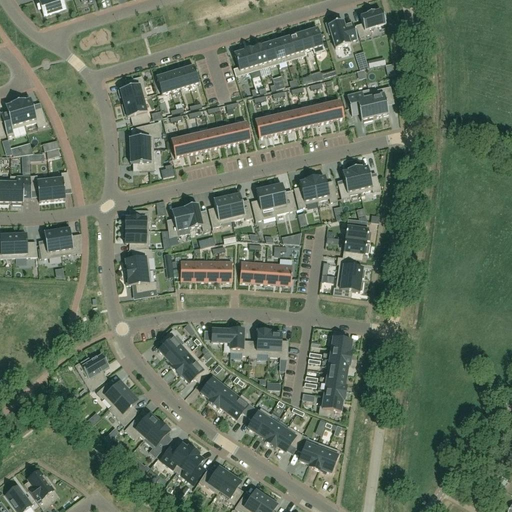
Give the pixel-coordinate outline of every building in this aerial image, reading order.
[(38,11),(41,10),(43,18),(66,11),(62,0),(40,0),(35,2),(38,11)] [(362,26),(355,28),(359,40),(371,37),(369,31),(385,26),(384,22),(386,21),(383,13),(382,13),(381,11),(380,11),(380,12),(374,13),(366,15),(366,16),(360,18),(360,17),(362,26)] [(337,22),(325,25),(329,37),(331,36),(335,51),(350,46),(349,43),(357,41),(353,27),(345,29),(343,22),(337,24),(337,22)] [(324,52),(317,30),(308,33),(314,55),(324,52)] [(308,33),(298,36),(305,58),(306,58),(304,53),(313,51),(314,55),(308,33)] [(305,58),(298,36),(289,38),(296,61),(305,58)] [(296,61),(289,38),(280,41),(287,64),(296,61)] [(287,64),(280,41),(271,44),(278,66),(287,64)] [(271,44),(262,47),(269,69),(278,66),(271,44)] [(269,69),(262,47),(253,50),(259,72),(269,69)] [(259,72),(253,50),(243,52),(250,75),(259,72)] [(243,52),(234,55),(238,70),(233,71),(236,79),(250,75),(243,52)] [(199,85),(194,68),(184,70),(189,88),(199,85)] [(189,88),(184,70),(175,73),(180,91),(189,88)] [(180,91),(175,73),(166,76),(171,94),(180,91)] [(166,76),(156,79),(161,97),(171,94),(166,76)] [(313,84),(311,78),(302,80),(304,86),(313,84)] [(128,89),(118,92),(120,100),(122,99),(123,104),(143,99),(147,98),(141,79),(127,82),(129,88),(128,89)] [(283,84),(274,86),(276,92),(284,90),(283,84)] [(369,92),(368,92),(375,120),(388,116),(386,107),(385,104),(393,102),(390,89),(369,94),(369,92)] [(368,92),(347,97),(350,112),(352,118),(360,116),(361,123),(363,122),(364,124),(373,122),(372,120),(375,120),(368,92)] [(124,106),(122,107),(124,114),(126,114),(127,120),(130,119),(132,127),(149,123),(143,100),(143,99),(123,104),(124,106)] [(24,101),(18,103),(25,128),(36,124),(38,130),(46,127),(42,113),(41,110),(34,112),(31,101),(25,102),(24,101)] [(7,113),(1,115),(2,120),(7,138),(14,137),(12,131),(25,128),(18,103),(11,105),(11,106),(5,108),(7,113)] [(344,121),(340,103),(330,105),(334,123),(344,121)] [(334,123),(330,105),(320,107),(325,125),(334,123)] [(325,125),(320,107),(311,109),(315,127),(325,125)] [(315,127),(311,109),(302,112),(306,130),(315,127)] [(306,130),(302,112),(292,114),(297,132),(306,130)] [(150,116),(152,123),(162,121),(161,114),(150,116)] [(297,132),(292,114),(283,116),(287,134),(297,132)] [(287,134),(283,116),(274,118),(278,136),(287,134)] [(278,136),(274,118),(264,120),(269,138),(278,136)] [(269,138),(264,120),(254,123),(259,141),(269,138)] [(137,140),(129,140),(130,153),(153,152),(153,140),(159,139),(159,124),(137,129),(137,140)] [(251,142),(246,124),(237,127),(241,145),(251,142)] [(241,145),(237,127),(227,129),(232,147),(241,145)] [(232,147),(227,129),(218,131),(222,149),(232,147)] [(218,131),(209,133),(213,151),(222,149),(218,131)] [(213,151),(209,133),(199,135),(203,153),(213,151)] [(203,153),(199,135),(190,137),(194,156),(203,153)] [(194,156),(190,137),(181,140),(185,158),(194,156)] [(181,140),(171,142),(175,160),(185,158),(181,140)] [(51,145),(52,151),(59,149),(57,143),(51,145)] [(153,152),(130,153),(130,166),(139,165),(141,167),(141,173),(154,173),(153,152)] [(362,168),(354,170),(360,195),(372,192),(373,194),(380,192),(376,177),(370,179),(367,168),(361,170),(361,169),(362,168)] [(360,195),(354,170),(347,171),(347,172),(348,172),(348,173),(342,174),(342,173),(344,185),(338,186),(341,201),(348,200),(348,198),(360,195)] [(61,177),(49,179),(52,203),(65,201),(64,196),(64,193),(66,191),(71,191),(67,174),(61,175),(61,177)] [(0,206),(8,207),(8,205),(10,205),(10,178),(10,181),(0,180),(0,206)] [(10,178),(10,205),(12,205),(12,207),(21,207),(21,205),(23,205),(23,206),(23,200),(23,197),(31,198),(31,200),(30,178),(10,178)] [(37,178),(30,178),(31,200),(31,194),(38,193),(38,196),(39,204),(52,203),(49,179),(37,180),(37,178)] [(319,178),(311,180),(317,203),(329,201),(330,205),(337,203),(333,187),(327,188),(324,178),(319,179),(319,178)] [(317,203),(311,180),(304,181),(304,183),(299,184),(301,192),(300,193),(294,194),(298,211),(306,209),(305,206),(317,203)] [(282,187),(268,190),(275,219),(276,219),(275,217),(296,212),(292,196),(285,197),(282,187)] [(255,224),(275,219),(268,190),(256,193),(259,205),(251,207),(255,224)] [(227,199),(232,223),(244,220),(245,222),(253,220),(249,205),(242,207),(240,196),(238,197),(237,195),(231,196),(231,198),(227,199)] [(232,223),(227,199),(222,200),(222,198),(215,200),(215,202),(213,202),(216,213),(209,214),(212,230),(220,228),(220,226),(232,223)] [(198,206),(184,209),(189,231),(202,228),(203,233),(210,231),(207,216),(200,217),(199,214),(198,206)] [(174,223),(167,225),(169,240),(171,240),(178,238),(177,234),(188,231),(189,231),(184,209),(183,209),(183,210),(171,213),(174,223)] [(123,232),(149,233),(149,213),(132,213),(132,220),(125,219),(125,225),(123,225),(123,232)] [(367,224),(348,221),(345,241),(366,244),(367,242),(370,242),(371,234),(368,234),(368,232),(366,231),(367,224)] [(61,231),(57,232),(61,258),(81,255),(81,236),(71,238),(69,228),(61,229),(61,231)] [(39,246),(41,261),(61,258),(57,232),(52,233),(52,231),(43,232),(45,245),(39,246)] [(148,252),(149,233),(123,232),(123,240),(125,240),(125,246),(132,246),(132,253),(148,252)] [(28,260),(37,260),(36,244),(27,244),(27,236),(13,237),(14,261),(28,260)] [(297,243),(284,246),(299,247),(301,236),(295,237),(297,243)] [(0,261),(14,261),(13,237),(0,237),(0,261)] [(297,243),(295,237),(282,240),(284,246),(297,243)] [(366,244),(345,241),(342,260),(356,262),(362,263),(363,257),(365,257),(365,255),(368,255),(369,247),(366,246),(366,244)] [(127,275),(149,272),(148,260),(152,259),(151,252),(148,252),(132,253),(133,261),(123,262),(124,270),(126,270),(127,275)] [(337,267),(339,267),(337,279),(361,282),(361,280),(363,281),(365,272),(363,272),(363,269),(355,268),(356,262),(342,260),(338,260),(337,267)] [(193,263),(180,263),(180,284),(193,284),(193,263)] [(206,284),(206,263),(193,263),(193,284),(206,284)] [(219,284),(219,263),(206,263),(206,284),(219,284)] [(232,284),(232,264),(219,263),(219,284),(232,284)] [(254,265),(241,264),(239,285),(252,285),(254,265)] [(265,286),(267,266),(254,265),(252,285),(265,286)] [(278,287),(279,266),(267,266),(265,286),(278,287)] [(292,267),(279,266),(278,287),(291,288),(292,267)] [(149,272),(127,275),(127,280),(125,280),(126,288),(136,287),(137,295),(147,294),(147,299),(157,298),(155,284),(151,284),(149,272)] [(333,290),(332,297),(351,300),(352,293),(359,294),(360,292),(362,293),(363,284),(361,284),(361,282),(337,279),(335,290),(333,290)] [(491,310),(482,321),(491,329),(500,318),(491,310)] [(458,316),(440,341),(462,357),(466,352),(489,368),(503,348),(458,316)] [(230,355),(231,331),(225,330),(225,332),(211,332),(211,333),(204,333),(204,342),(211,343),(211,344),(230,345),(230,354),(230,355)] [(231,331),(230,355),(242,355),(242,358),(249,358),(249,360),(250,343),(243,343),(244,331),(231,331)] [(164,347),(159,352),(166,361),(184,345),(180,340),(172,332),(160,343),(164,347)] [(250,343),(249,360),(256,360),(257,356),(268,356),(268,359),(269,333),(257,332),(256,344),(250,343)] [(269,333),(268,359),(280,359),(280,362),(287,362),(287,361),(288,343),(281,343),(282,335),(270,334),(270,333),(269,333)] [(331,351),(352,355),(353,348),(351,348),(352,342),(345,341),(346,335),(334,333),(331,351)] [(184,345),(166,361),(169,364),(168,366),(172,370),(191,353),(184,345)] [(322,362),(350,366),(352,355),(331,351),(330,356),(323,355),(322,362)] [(430,351),(424,360),(436,369),(442,359),(430,351)] [(191,353),(172,370),(179,379),(199,361),(191,353)] [(449,354),(444,359),(449,365),(455,360),(449,354)] [(90,393),(105,382),(100,375),(109,369),(101,356),(90,363),(89,360),(79,365),(88,379),(83,382),(90,393)] [(199,362),(199,361),(179,379),(180,379),(181,378),(188,386),(194,380),(199,386),(210,374),(203,366),(199,369),(195,365),(199,362)] [(327,375),(346,378),(348,368),(350,368),(350,366),(322,362),(321,369),(328,370),(327,375)] [(421,365),(416,374),(427,379),(431,370),(421,365)] [(318,386),(346,390),(347,388),(345,388),(346,378),(327,375),(326,380),(319,379),(318,386)] [(208,404),(221,387),(212,380),(201,395),(209,402),(208,404)] [(112,409),(128,393),(120,384),(114,389),(112,389),(108,384),(96,395),(102,401),(103,400),(112,409)] [(344,402),(346,390),(318,386),(317,392),(324,394),(324,398),(321,398),(344,402)] [(221,387),(208,404),(217,411),(231,392),(230,394),(221,387)] [(231,392),(217,411),(219,409),(227,416),(242,397),(241,397),(240,399),(231,392)] [(137,403),(128,393),(112,409),(108,412),(124,429),(136,417),(130,410),(137,403)] [(242,397),(227,416),(236,423),(242,415),(247,419),(254,410),(249,406),(251,404),(242,397)] [(344,403),(344,402),(321,398),(318,417),(330,418),(331,412),(341,414),(342,402),(344,403)] [(259,413),(254,410),(247,419),(252,423),(247,430),(257,437),(267,421),(270,416),(260,410),(259,413)] [(143,442),(160,424),(159,424),(159,425),(158,423),(159,422),(153,417),(152,418),(149,416),(142,424),(136,420),(125,433),(135,442),(139,438),(143,442)] [(277,426),(267,421),(257,437),(266,442),(265,444),(277,426)] [(169,433),(160,424),(143,442),(153,451),(149,455),(155,460),(169,444),(164,439),(169,433)] [(277,426),(265,444),(274,450),(289,428),(288,428),(285,432),(277,426)] [(289,428),(274,450),(275,450),(276,449),(285,455),(289,448),(295,452),(303,438),(289,428)] [(338,439),(342,429),(337,428),(333,437),(338,439)] [(303,438),(295,452),(296,452),(302,455),(299,463),(309,467),(310,467),(318,445),(308,441),(309,440),(303,438)] [(118,454),(122,449),(113,441),(108,445),(118,454)] [(318,445),(309,469),(319,473),(329,449),(318,445)] [(171,448),(169,450),(160,462),(176,475),(193,452),(188,448),(187,449),(182,446),(177,452),(171,448)] [(339,453),(329,449),(319,473),(325,476),(326,474),(330,476),(339,453)] [(193,452),(176,475),(193,487),(202,475),(204,473),(198,468),(203,462),(198,458),(199,456),(193,452)] [(144,477),(149,470),(145,466),(139,473),(144,477)] [(217,496),(230,476),(219,469),(213,478),(206,473),(199,484),(217,496)] [(41,510),(51,503),(46,498),(56,491),(46,478),(44,480),(39,473),(37,474),(36,473),(29,478),(30,480),(28,481),(29,483),(24,487),(41,510)] [(241,484),(230,476),(217,496),(234,507),(243,493),(237,489),(241,484)] [(501,487),(505,479),(500,476),(495,484),(501,487)] [(10,504),(16,511),(25,511),(34,506),(29,498),(26,500),(18,488),(8,495),(13,502),(10,504)] [(257,511),(266,500),(255,493),(249,502),(243,498),(234,511),(236,511),(257,511)] [(181,495),(178,499),(184,503),(187,499),(181,495)] [(270,502),(266,500),(257,511),(273,511),(277,507),(278,505),(271,501),(270,502)]
